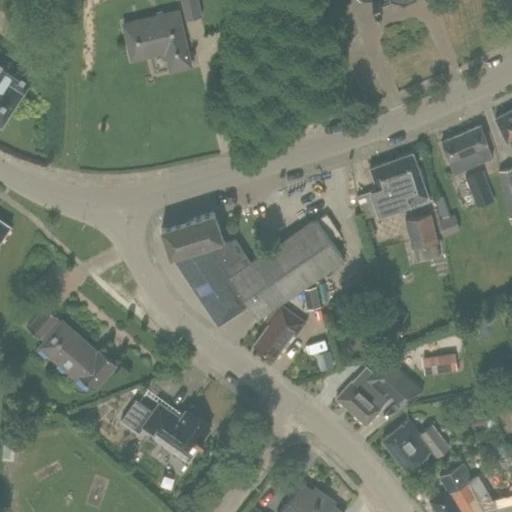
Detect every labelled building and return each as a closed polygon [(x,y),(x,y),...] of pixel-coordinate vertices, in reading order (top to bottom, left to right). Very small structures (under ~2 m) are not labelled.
[(180,0),(185,19),(202,15),(198,0),(180,0)] [(165,51),(169,70),(190,65),(177,10),(122,23),(131,59),(165,51)] [(0,126),(2,128),(38,71),(17,58),(15,57),(14,56),(0,47),(0,126)] [(511,108),(495,117),(507,141),(509,140),(511,146),(511,108)] [(492,157),(480,125),(441,141),(453,172),(492,157)] [(369,216),(378,214),(409,202),(410,206),(427,200),(426,198),(428,198),(412,152),(369,168),(376,188),(356,195),(371,236),(376,234),(369,216)] [(511,223),(511,166),(498,170),(510,224),(511,223)] [(481,203),(488,222),(501,217),(482,169),(464,176),(476,206),(481,203)] [(224,243),(213,212),(161,228),(170,255),(217,325),(248,304),(258,318),(344,259),(318,220),(309,221),(249,262),(234,240),(224,243)] [(405,218),(410,246),(437,241),(431,213),(405,218)] [(440,219),(445,234),(459,229),(454,214),(440,219)] [(0,238),(9,226),(0,219),(0,238)] [(424,257),(444,254),(443,242),(422,245),(424,257)] [(303,288),(307,309),(321,306),(316,286),(303,288)] [(95,389),(110,369),(117,360),(99,345),(97,348),(61,318),(60,320),(55,316),(56,314),(44,304),(27,325),(43,339),(38,346),(74,377),(76,374),(95,389)] [(304,322),(279,304),(266,322),(268,323),(254,343),(273,357),(292,331),(295,334),(304,322)] [(457,370),(454,354),(423,358),(425,374),(457,370)] [(366,379),(359,372),(336,397),(365,424),(392,395),(406,407),(422,390),(386,357),(366,379)] [(201,440),(210,426),(185,409),(180,416),(159,401),(153,410),(140,401),(136,398),(135,399),(138,401),(124,420),(122,418),(121,418),(121,419),(139,432),(144,426),(188,457),(199,442),(202,444),(203,442),(201,440)] [(484,410),(468,414),(472,428),(488,425),(484,410)] [(419,434),(407,419),(382,439),(406,470),(431,450),(437,458),(449,448),(431,425),(419,434)] [(506,441),(493,446),(497,456),(509,451),(506,441)] [(471,481),(461,464),(440,476),(447,489),(430,499),(437,511),(511,511),(511,487),(511,484),(498,488),(500,496),(491,498),(479,477),(471,481)] [(311,511),(324,494),(313,486),(311,489),(300,482),(279,511),(311,511)] [(335,501),(324,494),(311,511),(343,511),(333,505),(335,501)]
